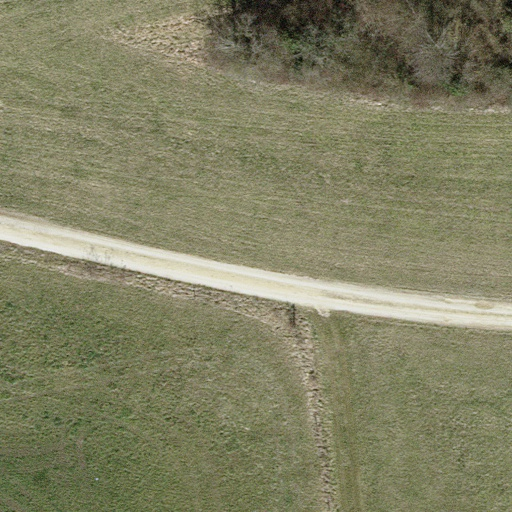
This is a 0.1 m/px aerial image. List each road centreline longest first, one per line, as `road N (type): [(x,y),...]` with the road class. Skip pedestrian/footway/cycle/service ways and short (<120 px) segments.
road 1 (track): [(511,314),(330,296),(0,226)]
road 2 (track): [(360,511),(330,296)]
